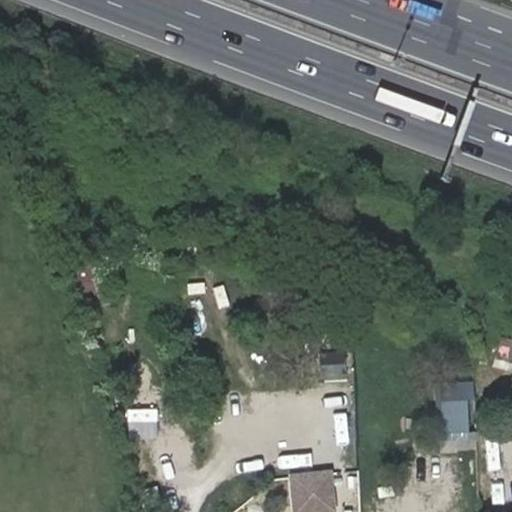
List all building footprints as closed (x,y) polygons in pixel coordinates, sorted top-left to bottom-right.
[(200,232),(149,243),(155,267),(206,257),(200,232)] [(117,333),(92,338),(96,357),(121,351),(117,333)] [(446,386),(447,398),(477,395),(476,383),(446,386)] [(448,398),(448,431),(475,430),(474,398),(448,398)] [(337,465),(291,470),(295,511),(309,511),(341,509),(337,465)]
